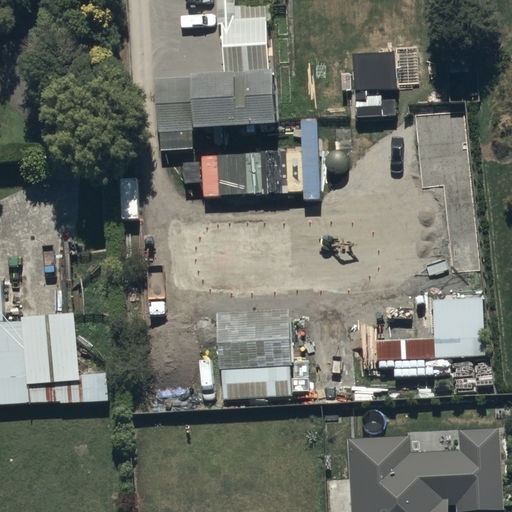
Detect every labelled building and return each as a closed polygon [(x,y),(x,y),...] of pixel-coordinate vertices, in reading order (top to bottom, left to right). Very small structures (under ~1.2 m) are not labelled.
[(217,0),(219,29),(222,29),(225,83),(158,86),(161,157),(193,156),(192,141),(277,136),(275,84),(261,85),(261,79),(268,78),(266,28),(272,27),(271,10),(234,12),(233,0),(217,0)] [(2,289),(0,289),(0,410),(108,408),(107,382),(84,382),(84,390),(79,390),(76,326),(3,330),(2,289)] [(435,346),(378,347),(378,366),(484,363),(483,307),(434,308),(435,346)] [(292,401),(289,316),(226,318),(229,403),(292,401)] [(385,381),(376,371),(324,373),(326,400),(386,397),(385,381)] [(349,445),(352,511),(449,511),(457,511),(456,511),(503,511),(501,436),(461,437),(461,457),(410,459),(410,443),(349,445)]
